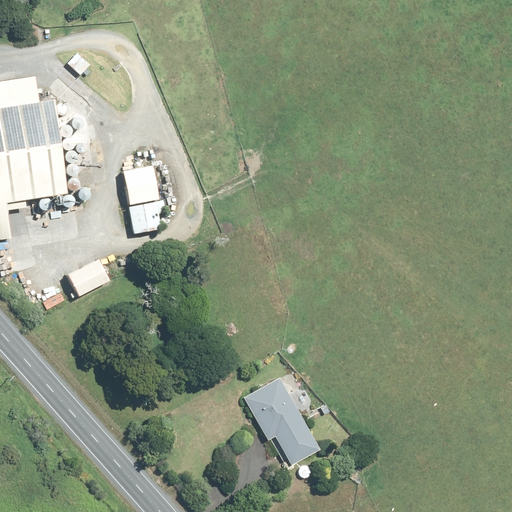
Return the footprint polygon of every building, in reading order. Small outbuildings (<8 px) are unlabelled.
[(18,17),(20,28),(30,27),(27,15),(18,17)] [(86,64),(73,53),(64,64),(78,75),(86,64)] [(50,126),(46,99),(32,100),(28,76),(0,79),(0,237),(4,236),(0,210),(21,206),(20,199),(51,194),(58,193),(48,126),(50,126)] [(125,213),(128,225),(129,233),(157,227),(153,211),(163,209),(155,175),(141,178),(139,177),(137,177),(135,177),(134,176),(132,177),(130,178),(129,178),(127,180),(126,181),(125,182),(124,184),(123,186),(123,187),(122,189),(123,191),(123,193),(124,195),(125,196),(126,198),(127,199),(129,200),(130,201),(132,202),(134,202),(136,202),(138,202),(139,201),(141,201),(143,200),(144,199),(145,197),(146,202),(124,207),(125,213)] [(108,280),(97,260),(66,276),(77,297),(108,280)] [(60,303),(56,296),(42,303),(46,311),(60,303)] [(295,412),(278,380),(277,377),(240,397),(259,431),(264,440),(271,436),(280,453),(285,461),(287,464),(315,449),(295,412)] [(327,411),(324,405),(319,407),(323,414),(327,411)]
